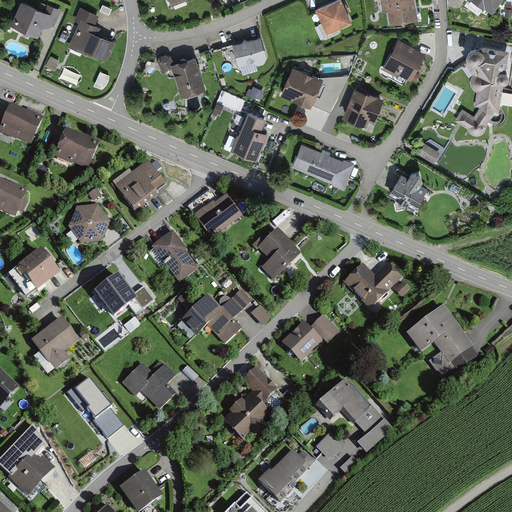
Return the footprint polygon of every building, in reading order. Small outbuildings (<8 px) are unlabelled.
[(340,0),(336,0),(318,9),(329,31),(350,21),(340,0)] [(414,3),(413,0),(387,0),(391,21),(415,17),(412,3),(414,3)] [(474,0),(483,6),(484,4),(492,10),(499,0),(474,0)] [(47,5),(40,2),(38,8),(44,11),(47,5)] [(46,13),(23,3),(13,24),(37,34),(42,23),(52,25),(59,10),(49,6),(46,13)] [(112,8),(103,4),(101,10),(109,13),(112,8)] [(72,43),(107,58),(114,42),(95,34),(98,28),(92,25),(96,16),(81,9),(77,19),(82,21),(72,43)] [(267,60),(260,38),(233,46),(239,68),(267,60)] [(408,49),(400,44),(389,63),(398,68),(397,70),(416,80),(419,75),(412,71),(421,54),(408,47),(408,49)] [(503,51),(483,48),(480,50),(478,49),(476,49),(473,49),(471,51),(469,53),(468,55),(468,58),(470,61),(468,62),(477,75),(475,76),(473,79),(473,81),(473,85),(475,88),(478,89),(480,90),(478,99),(482,104),(488,105),(480,119),(478,118),(476,118),(473,119),(472,120),(471,122),(470,124),(470,126),(470,128),(471,130),(472,132),(474,133),(476,133),(479,133),(481,132),(482,131),(483,130),(484,128),(485,127),(485,125),(484,124),(492,112),(493,106),(498,107),(502,82),(504,82),(505,81),(507,80),(508,78),(508,75),(507,74),(505,72),(504,72),(506,56),(503,51)] [(218,79),(209,51),(200,54),(209,82),(218,79)] [(173,65),(174,65),(169,57),(165,55),(161,57),(160,62),(164,70),(173,65)] [(58,60),(52,57),(47,66),(54,69),(58,60)] [(174,65),(173,65),(183,95),(204,88),(194,58),(174,65)] [(335,86),(293,68),(283,93),(310,104),(314,96),(328,102),(335,86)] [(254,91),(249,89),(247,95),(260,100),(263,93),(254,90),(254,91)] [(381,99),(356,89),(346,115),(366,123),(368,117),(373,120),(381,99)] [(223,107),(217,104),(213,113),(217,115),(218,113),(220,114),(223,107)] [(42,122),(10,109),(0,130),(0,132),(32,146),(42,122)] [(264,118),(250,112),(234,149),(255,157),(266,133),(259,130),(264,118)] [(97,147),(64,132),(54,156),(87,170),(97,147)] [(345,163),(304,146),(300,156),(305,158),(301,168),(336,182),(334,185),(343,188),(352,168),(344,165),(345,163)] [(437,152),(427,146),(422,153),(432,160),(437,152)] [(148,165),(117,189),(136,214),(168,190),(148,165)] [(406,178),(400,175),(388,196),(395,200),(393,204),(403,210),(405,206),(413,211),(426,189),(419,186),(422,180),(409,173),(406,178)] [(0,182),(0,215),(2,211),(17,218),(27,194),(0,182)] [(100,195),(96,189),(89,194),(93,200),(100,195)] [(210,240),(242,215),(226,195),(195,220),(210,240)] [(103,236),(107,222),(99,210),(93,207),(82,209),(76,214),(72,223),(73,231),(80,239),(87,242),(98,241),(103,236)] [(263,269),(277,284),(305,256),(278,230),(258,250),(270,262),(263,269)] [(172,234),(154,249),(180,282),(198,268),(172,234)] [(42,255),(41,253),(11,275),(28,297),(58,274),(48,262),(52,259),(47,252),(42,255)] [(376,279),(364,267),(345,287),(372,313),(403,280),(388,266),(376,279)] [(133,296),(118,277),(97,293),(115,316),(129,306),(136,316),(155,301),(144,287),(133,296)] [(411,290),(405,285),(397,293),(403,298),(411,290)] [(251,303),(241,292),(234,298),(244,309),(251,303)] [(212,321),(208,325),(226,344),(241,330),(232,320),(242,312),(230,299),(229,298),(226,297),(224,298),(222,298),(221,300),(220,302),(220,304),(221,306),(222,308),(220,311),(221,311),(211,320),(212,321)] [(221,311),(220,311),(208,299),(201,305),(200,304),(194,310),(195,311),(185,321),(198,334),(208,325),(212,321),(211,320),(221,311)] [(270,318),(262,309),(256,315),(264,324),(270,318)] [(443,309),(407,335),(421,355),(435,345),(456,374),(479,357),(443,309)] [(311,329),(305,323),(282,346),(305,368),(338,333),(322,318),(311,329)] [(140,325),(135,319),(125,327),(130,333),(140,325)] [(79,343),(62,321),(32,344),(54,372),(68,360),(64,354),(79,343)] [(153,375),(144,365),(124,385),(136,397),(144,389),(164,409),(175,397),(166,388),(176,377),(164,364),(153,375)] [(277,389),(258,370),(245,384),(264,402),(277,389)] [(0,372),(0,400),(3,403),(17,387),(0,372)] [(112,407),(90,379),(79,388),(76,385),(67,393),(83,414),(88,410),(96,421),(94,422),(107,439),(121,428),(111,416),(107,419),(103,414),(112,407)] [(345,381),(317,405),(331,420),(343,410),(354,424),(370,409),(345,381)] [(273,418),(250,396),(224,423),(246,445),(273,418)] [(392,430),(379,415),(364,429),(369,435),(361,443),(368,451),(392,430)] [(2,459),(15,471),(32,454),(33,455),(35,452),(36,453),(43,445),(34,426),(2,459)] [(339,446),(330,438),(319,449),(328,457),(339,446)] [(311,468),(293,452),(260,486),(278,503),(311,468)] [(11,476),(30,494),(53,469),(42,459),(40,462),(33,455),(32,454),(15,471),(11,476)] [(357,464),(352,459),(341,469),(346,474),(357,464)] [(144,473),(126,486),(137,501),(133,503),(139,511),(161,496),(144,473)] [(239,511),(238,511),(233,507),(228,511),(264,511),(251,500),(239,511)]
